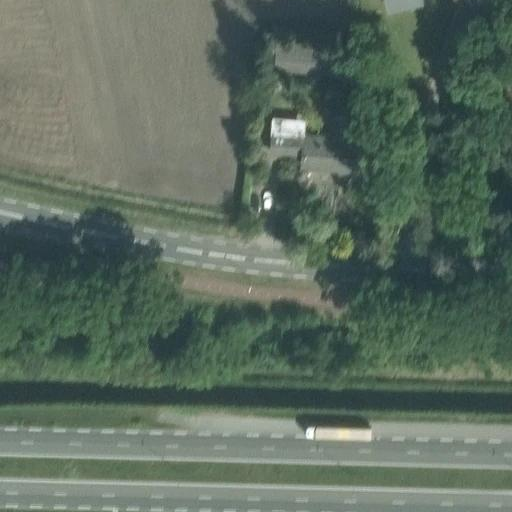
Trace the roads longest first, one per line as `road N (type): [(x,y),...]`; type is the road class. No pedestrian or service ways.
road 1 (tertiary): [(511,274),(211,260),(0,217)]
road 2 (primary): [(511,455),(0,442)]
road 3 (primary): [(0,499),(511,511)]
